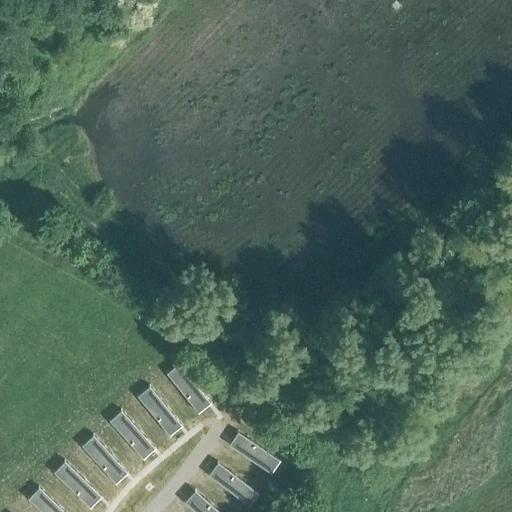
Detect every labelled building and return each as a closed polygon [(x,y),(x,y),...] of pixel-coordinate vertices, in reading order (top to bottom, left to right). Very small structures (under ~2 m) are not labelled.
[(178,362),(166,372),(191,403),(201,394),(203,393),(178,362)] [(149,385),(136,395),(162,425),(174,415),(149,385)] [(120,409),(108,419),(134,449),(146,439),(120,409)] [(93,433),(81,444),(108,474),(119,463),(93,433)] [(247,437),(238,451),(271,473),(280,459),(247,437)] [(64,459),(53,471),(81,499),(92,487),(64,459)] [(226,469),(217,482),(249,505),(258,492),(226,469)] [(65,511),(38,486),(27,497),(42,511),(65,511)] [(219,511),(203,497),(192,509),(195,511),(219,511)]
